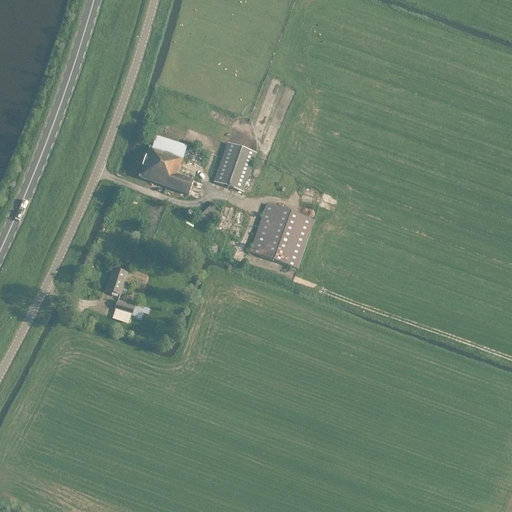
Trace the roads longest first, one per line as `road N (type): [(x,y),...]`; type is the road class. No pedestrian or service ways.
road 1 (unclassified): [(0,375),(97,172),(154,0)]
road 2 (track): [(216,195),(252,210),(236,258),(511,357)]
road 3 (primary): [(0,246),(92,0)]
